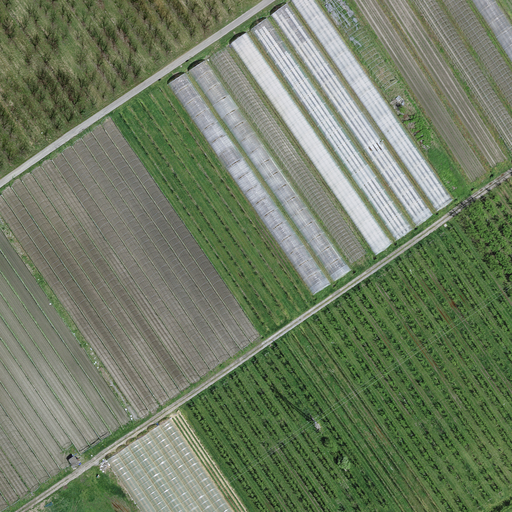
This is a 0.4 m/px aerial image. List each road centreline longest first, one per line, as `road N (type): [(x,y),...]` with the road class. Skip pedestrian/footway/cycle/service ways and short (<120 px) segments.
road 1 (track): [(18,511),(511,172)]
road 2 (track): [(0,184),(269,0)]
